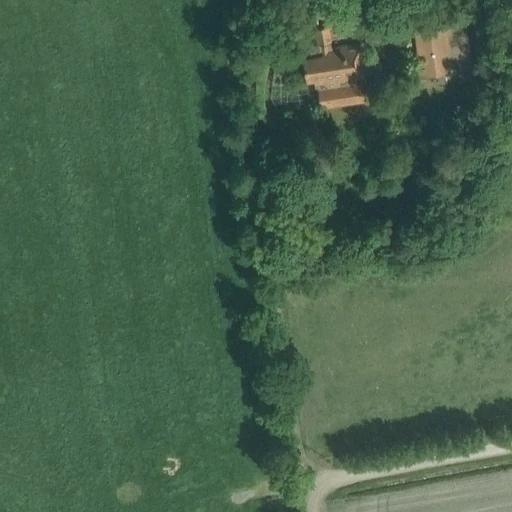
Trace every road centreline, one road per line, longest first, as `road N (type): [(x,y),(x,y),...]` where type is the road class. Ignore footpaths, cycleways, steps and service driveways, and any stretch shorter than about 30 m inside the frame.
road 1 (track): [(254,0),(248,94),(301,484)]
road 2 (track): [(511,446),(301,484)]
